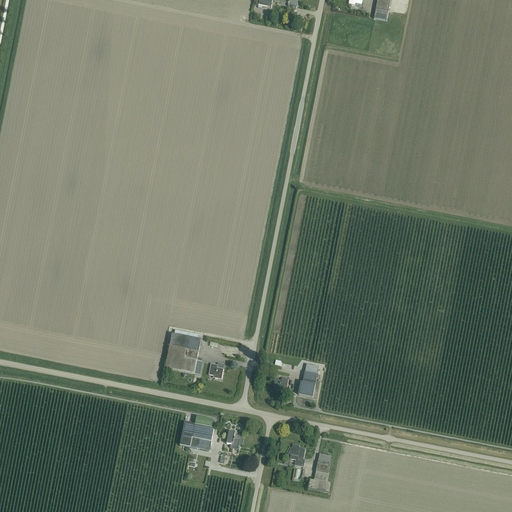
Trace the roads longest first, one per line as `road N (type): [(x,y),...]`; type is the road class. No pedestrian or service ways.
road 1 (unclassified): [(241,409),(321,0)]
road 2 (unclassified): [(241,409),(0,361)]
road 3 (unclassified): [(511,462),(270,415)]
